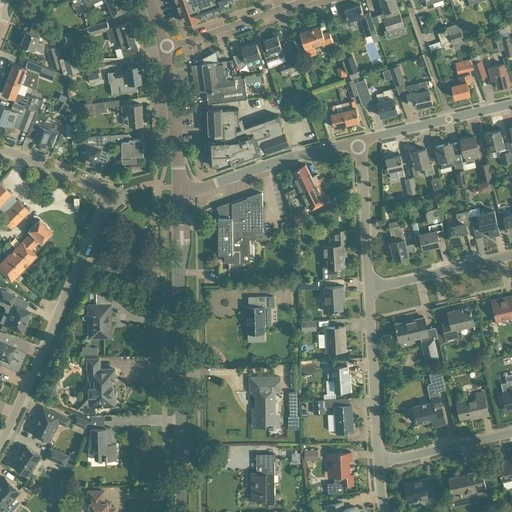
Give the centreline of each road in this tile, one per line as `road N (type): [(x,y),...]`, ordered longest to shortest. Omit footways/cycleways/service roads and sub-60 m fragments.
road 1 (residential): [(0,446),(108,201),(97,188),(0,149)]
road 2 (tertiary): [(182,511),(179,189)]
road 3 (unclassified): [(179,189),(359,141)]
road 4 (residential): [(377,463),(370,287)]
road 5 (residential): [(164,47),(304,0)]
road 6 (residential): [(370,287),(359,141)]
road 7 (residential): [(370,287),(511,254)]
road 8 (tertiary): [(179,189),(164,47)]
road 9 (residential): [(377,463),(511,432)]
road 10 (residential): [(449,119),(409,0)]
